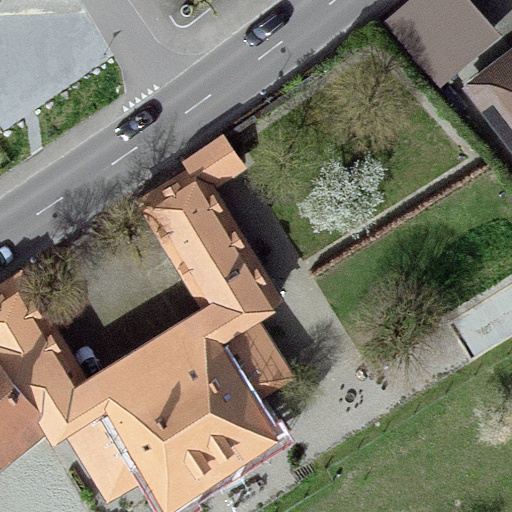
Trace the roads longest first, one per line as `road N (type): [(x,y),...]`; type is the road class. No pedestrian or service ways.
road 1 (secondary): [(0,235),(176,114)]
road 2 (secondary): [(176,114),(335,0)]
road 3 (residential): [(176,114),(103,0)]
